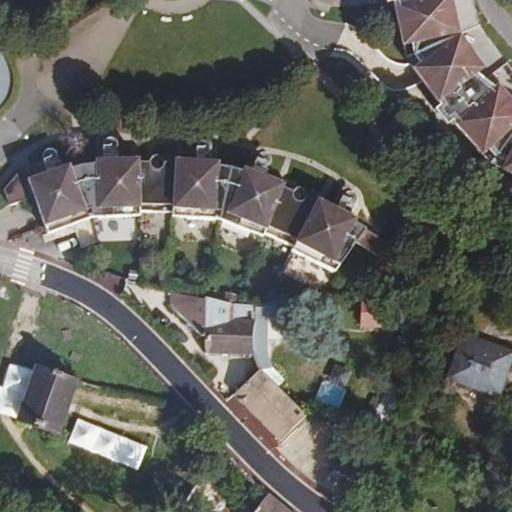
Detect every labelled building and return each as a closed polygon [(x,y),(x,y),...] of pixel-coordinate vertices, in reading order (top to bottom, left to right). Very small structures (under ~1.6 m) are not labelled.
[(384,0),(385,2),(386,10),(392,9),(405,57),(409,67),(414,75),(416,78),(441,111),(436,116),(443,124),(450,132),(455,127),(484,160),(487,163),(492,168),(496,171),(501,174),(511,179),(511,106),(494,86),(491,90),(471,74),(480,68),(458,35),(448,0),(384,0)] [(57,161),(51,146),(32,154),(39,169),(57,161)] [(296,257),(342,274),(358,242),(380,250),(386,235),(354,223),(355,220),(321,207),(320,209),(309,205),(307,208),(304,209),(298,206),(297,204),(297,200),(286,195),(287,192),(246,177),(245,180),(233,176),(220,175),(221,171),(178,169),(178,173),(166,172),(166,175),(164,177),(161,179),(157,179),(154,178),(152,175),(152,172),(141,172),(141,169),(98,171),(98,174),(86,178),(74,184),(73,181),(31,191),(28,179),(20,181),(5,195),(9,210),(34,203),(47,240),(95,228),(143,226),(143,222),(175,222),(175,226),(222,228),(266,245),(268,241),(298,253),(296,257)] [(236,295),(176,300),(182,342),(256,340),(255,315),(238,315),(236,295)] [(511,358),(511,344),(466,325),(451,367),(501,386),(511,358)] [(255,363),(227,404),(270,443),(298,402),(255,363)] [(53,432),(71,388),(54,380),(35,372),(16,417),(53,432)] [(63,446),(137,471),(145,445),(72,421),(63,446)] [(278,511),(254,496),(243,511),(278,511)]
